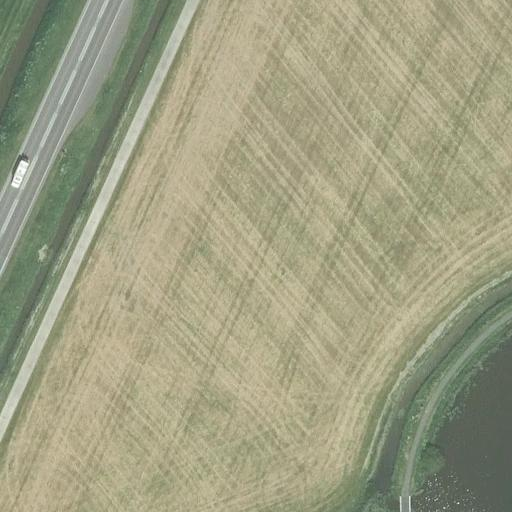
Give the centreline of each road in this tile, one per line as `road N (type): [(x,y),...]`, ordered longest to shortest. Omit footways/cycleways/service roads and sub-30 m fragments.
road 1 (track): [(0,431),(196,0)]
road 2 (trunk): [(0,234),(105,0)]
